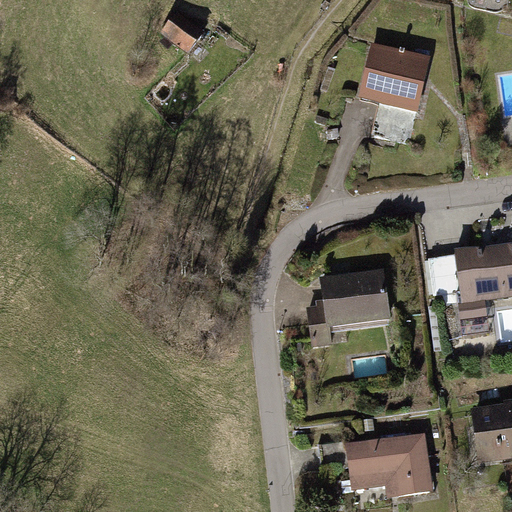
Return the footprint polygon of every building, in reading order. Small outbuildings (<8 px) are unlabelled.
[(177,16),(161,40),(188,58),(204,33),(177,16)] [(435,57),(370,44),(358,104),(422,117),(435,57)] [(511,242),(452,249),(458,304),(511,298),(511,242)] [(386,271),(319,279),(325,333),(392,325),(386,271)] [(511,401),(469,407),(476,467),(511,462),(511,401)] [(427,429),(343,440),(350,490),(383,486),(385,503),(436,497),(427,429)]
